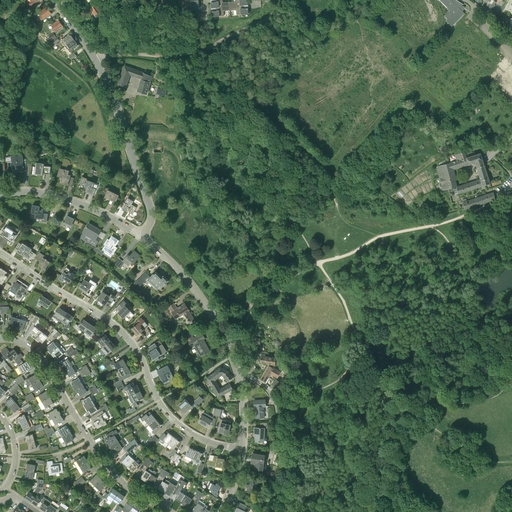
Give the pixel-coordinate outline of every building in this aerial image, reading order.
[(195,0),(188,1),(181,2),(181,6),(187,6),(187,10),(194,10),(194,7),(194,6),(199,6),(198,0),(195,0)] [(222,0),(215,0),(216,2),(211,3),(211,8),(216,8),(229,6),(229,2),(223,3),(222,0)] [(439,0),(448,8),(447,9),(450,11),(445,17),(447,20),(446,21),(452,26),(464,13),(462,12),(465,7),(462,5),(463,4),(456,0),(439,0)] [(489,10),(494,1),(492,0),(491,0),(490,3),(489,2),(485,8),(489,10)] [(96,18),(101,15),(99,13),(101,11),(96,4),(90,8),(96,18)] [(243,5),(229,7),(230,11),(236,10),(236,15),(248,14),(248,8),(243,9),(243,5)] [(229,6),(216,8),(216,11),(212,11),(212,17),(224,16),(224,11),(230,11),(229,7),(229,6)] [(39,17),(41,20),(51,14),(47,7),(39,12),(42,16),(39,17)] [(53,21),(51,23),(52,25),(56,31),(63,27),(59,20),(55,23),(53,21)] [(66,46),(74,40),(71,36),(70,37),(69,35),(61,41),(66,46)] [(68,48),(70,52),(73,50),(73,49),(77,46),(75,44),(76,44),(74,40),(66,46),(67,49),(68,48)] [(138,91),(146,94),(152,75),(124,66),(118,84),(125,87),(130,75),(142,79),(138,91)] [(159,88),(157,94),(165,97),(167,91),(159,88)] [(440,149),(444,155),(449,151),(445,145),(440,149)] [(456,187),(458,194),(490,183),(482,160),(480,153),(466,158),(464,153),(455,156),(457,161),(436,168),(439,177),(443,191),(456,187)] [(24,171),(22,155),(11,156),(13,171),(17,170),(17,172),(24,171)] [(50,175),(51,167),(44,166),(44,164),(36,163),(35,175),(43,176),(43,174),(50,175)] [(65,170),(60,169),(58,177),(62,178),(61,183),(72,186),(74,178),(70,177),(71,175),(68,174),(69,171),(65,169),(65,170)] [(88,179),(82,177),(79,184),(84,186),(84,187),(89,189),(87,193),(93,195),(95,190),(92,189),(95,183),(87,180),(88,179)] [(119,195),(108,190),(104,198),(115,203),(119,195)] [(463,203),(465,209),(495,199),(493,193),(463,203)] [(122,208),(122,209),(127,212),(128,212),(132,214),(136,207),(131,205),(133,202),(128,198),(127,199),(125,198),(124,200),(126,201),(125,203),(122,208)] [(32,205),(31,213),(35,214),(35,218),(42,219),(41,222),(46,223),(48,212),(43,211),(43,209),(41,209),(41,211),(39,210),(40,206),(32,205)] [(74,219),(67,216),(63,226),(66,227),(67,225),(71,227),(74,219)] [(97,237),(101,231),(88,224),(82,234),(92,240),(90,243),(96,246),(100,238),(97,237)] [(17,234),(9,228),(10,228),(7,226),(4,230),(3,229),(2,231),(3,232),(2,233),(1,235),(3,236),(3,237),(7,240),(6,243),(9,245),(11,243),(15,237),(16,236),(15,236),(17,234)] [(105,245),(102,250),(105,252),(106,251),(112,255),(117,248),(115,247),(119,241),(112,236),(109,240),(107,239),(104,244),(105,245)] [(19,243),(15,248),(18,250),(16,252),(23,257),(24,256),(29,259),(31,257),(32,255),(35,257),(36,256),(30,252),(31,251),(32,249),(22,243),(21,245),(19,243)] [(134,264),(140,256),(134,251),(127,258),(126,257),(122,261),(118,258),(113,263),(118,267),(120,264),(122,266),(125,262),(129,266),(132,262),(134,264)] [(45,271),(46,270),(46,269),(50,262),(44,258),(45,256),(40,253),(36,259),(40,262),(38,264),(41,267),(40,268),(45,271)] [(1,268),(0,270),(0,286),(2,288),(4,285),(2,284),(4,281),(11,271),(9,270),(7,268),(6,270),(7,271),(7,272),(6,271),(1,268)] [(70,282),(75,275),(65,269),(58,279),(63,282),(65,279),(70,282)] [(150,277),(145,272),(134,282),(139,287),(144,282),(145,283),(147,280),(157,290),(160,287),(161,288),(169,281),(163,276),(162,277),(156,271),(150,277)] [(10,291),(15,294),(19,288),(22,283),(17,279),(10,291)] [(92,285),(84,280),(79,288),(87,293),(89,289),(92,291),(96,284),(93,283),(92,285)] [(19,288),(15,294),(21,298),(28,287),(22,283),(19,288)] [(110,296),(102,292),(97,300),(105,304),(107,301),(111,303),(114,296),(111,294),(110,296)] [(38,302),(37,305),(40,307),(42,304),(47,308),(51,302),(42,296),(38,302)] [(123,300),(116,308),(119,310),(119,311),(118,313),(123,318),(127,314),(128,314),(131,318),(134,315),(131,312),(130,311),(125,306),(127,304),(123,300)] [(177,309),(174,303),(168,307),(176,319),(184,314),(190,323),(194,320),(188,311),(189,310),(184,304),(177,309)] [(54,315),(53,317),(60,322),(61,320),(66,312),(60,308),(57,311),(54,315)] [(73,317),(66,312),(61,320),(67,323),(64,327),(67,329),(70,324),(69,323),(73,317)] [(15,328),(18,319),(11,317),(10,320),(9,320),(7,327),(9,327),(9,326),(15,328)] [(137,335),(146,328),(145,327),(147,325),(141,317),(138,321),(139,322),(132,329),(137,335)] [(18,319),(15,328),(24,331),(26,325),(27,326),(28,322),(18,319)] [(85,331),(90,324),(84,320),(82,323),(81,322),(78,326),(75,324),(73,327),(78,330),(79,327),(85,331)] [(90,324),(85,331),(84,332),(92,337),(95,332),(94,331),(96,328),(90,324)] [(35,339),(41,332),(35,327),(30,333),(33,335),(32,336),(35,339)] [(41,332),(35,339),(39,342),(40,341),(43,343),(48,337),(41,332)] [(194,338),(191,333),(185,336),(191,346),(194,344),(201,356),(209,351),(203,339),(205,338),(202,334),(194,338)] [(98,341),(103,347),(111,341),(106,335),(98,341)] [(111,341),(103,347),(108,353),(116,347),(111,341)] [(48,350),(51,354),(58,348),(53,342),(47,346),(50,349),(48,350)] [(155,343),(149,347),(149,348),(151,351),(149,352),(149,353),(154,360),(155,359),(156,361),(159,359),(158,357),(166,352),(161,343),(157,346),(155,343)] [(11,361),(19,355),(14,349),(10,352),(6,348),(1,352),(5,357),(6,355),(11,361)] [(58,348),(51,354),(54,357),(55,356),(58,359),(63,354),(58,348)] [(76,349),(74,350),(74,351),(68,355),(70,357),(74,354),(74,356),(79,353),(76,349)] [(261,356),(260,363),(275,365),(278,365),(279,359),(275,358),(266,357),(265,357),(265,355),(261,354),(261,356)] [(64,371),(72,366),(68,359),(61,363),(63,366),(61,367),(64,371)] [(123,359),(115,364),(118,370),(126,365),(123,359)] [(32,367),(29,361),(20,366),(18,367),(22,373),(27,370),(28,372),(34,368),(33,367),(32,367)] [(80,374),(88,369),(86,365),(82,368),(82,369),(78,371),(80,374)] [(122,376),(121,379),(122,380),(124,379),(129,376),(128,373),(130,372),(126,365),(118,370),(122,376)] [(76,373),(72,366),(64,371),(66,375),(67,374),(69,377),(76,373)] [(170,380),(169,376),(172,375),(168,366),(157,371),(162,381),(165,380),(166,382),(170,380)] [(276,374),(278,371),(269,366),(261,380),(265,382),(271,371),(276,374)] [(233,377),(228,372),(221,367),(207,378),(218,398),(233,389),(230,384),(220,389),(215,380),(222,375),(228,381),(233,377)] [(29,386),(32,385),(40,380),(36,374),(26,380),(29,386)] [(274,390),(276,388),(280,382),(282,379),(279,377),(270,387),(274,390)] [(72,386),(75,390),(83,385),(79,378),(72,382),(74,385),(72,386)] [(40,380),(32,385),(35,391),(43,386),(40,380)] [(18,385),(16,382),(9,390),(11,392),(18,385)] [(122,384),(116,387),(118,391),(121,390),(120,389),(124,387),(129,397),(140,391),(137,385),(135,386),(133,382),(124,387),(122,384)] [(18,385),(11,392),(13,394),(20,388),(18,385)] [(83,385),(75,390),(77,393),(78,392),(80,396),(87,392),(83,385)] [(38,396),(42,402),(50,397),(46,391),(38,396)] [(131,403),(134,401),(135,402),(143,398),(140,391),(129,397),(128,397),(131,403)] [(83,404),(85,408),(94,403),(90,396),(83,400),(85,403),(83,404)] [(10,407),(16,403),(11,397),(5,402),(10,407)] [(50,397),(42,402),(45,408),(53,403),(50,397)] [(185,413),(191,407),(188,403),(185,400),(179,406),(185,413)] [(264,418),(264,407),(265,407),(265,400),(254,400),(254,407),(255,407),(256,418),(264,418)] [(20,408),(16,403),(10,407),(14,413),(20,408)] [(94,403),(85,408),(88,412),(89,411),(91,414),(98,410),(94,404),(94,403)] [(49,421),(52,419),(60,415),(56,408),(46,415),(49,421)] [(101,411),(91,417),(91,418),(94,422),(93,422),(97,429),(103,425),(104,426),(107,424),(106,421),(108,420),(109,419),(105,412),(104,413),(103,410),(101,411)] [(147,414),(141,419),(143,421),(144,420),(149,425),(156,420),(151,414),(149,412),(147,414)] [(200,419),(198,422),(208,427),(210,424),(209,424),(211,421),(207,418),(209,415),(204,412),(202,415),(202,416),(200,419)] [(18,418),(21,424),(31,419),(29,415),(26,417),(24,414),(18,418)] [(60,415),(52,419),(55,425),(64,421),(60,415)] [(30,420),(21,424),(24,430),(29,428),(30,431),(35,429),(34,426),(34,425),(32,426),(30,420)] [(156,420),(149,425),(154,431),(152,432),(155,435),(161,428),(159,426),(161,425),(156,420)] [(228,434),(231,422),(222,420),(219,432),(228,434)] [(58,430),(62,437),(70,432),(68,429),(67,430),(65,426),(58,430)] [(254,428),(254,434),(255,434),(255,442),(264,443),(265,428),(260,428),(254,428)] [(108,438),(104,440),(105,442),(106,441),(110,447),(119,442),(114,435),(115,435),(113,431),(106,435),(108,438)] [(66,444),(73,440),(71,437),(73,436),(70,432),(62,437),(60,439),(62,442),(64,441),(66,444)] [(163,434),(160,438),(163,440),(165,442),(169,444),(174,437),(168,433),(166,436),(165,435),(165,434),(164,434),(163,434)] [(27,443),(35,441),(33,434),(26,436),(27,443)] [(180,442),(174,437),(169,444),(174,449),(180,442)] [(119,442),(110,447),(116,455),(120,451),(120,450),(123,448),(126,445),(122,439),(119,442)] [(37,448),(35,441),(27,443),(29,449),(37,448)] [(133,444),(128,449),(130,451),(135,447),(136,448),(138,446),(135,442),(133,444)] [(192,459),(196,450),(189,447),(185,455),(186,456),(184,458),(191,461),(192,459)] [(192,459),(191,460),(195,462),(200,464),(202,460),(201,460),(202,459),(200,458),(202,455),(202,453),(200,452),(196,450),(192,459)] [(252,453),(251,463),(255,464),(254,469),(263,470),(265,471),(266,469),(266,467),(265,465),(263,465),(264,464),(265,455),(252,453)] [(128,467),(134,460),(128,455),(126,458),(125,457),(120,462),(121,463),(122,462),(128,467)] [(80,467),(88,462),(84,456),(80,458),(79,456),(74,459),(75,461),(76,461),(80,467)] [(217,458),(218,457),(213,456),(213,457),(210,456),(208,465),(211,466),(212,463),(216,464),(215,467),(222,468),(222,469),(225,470),(226,466),(223,465),(224,459),(217,458)] [(140,465),(134,460),(128,467),(134,473),(138,469),(137,468),(140,465)] [(45,463),(44,464),(47,464),(49,475),(55,474),(60,473),(60,470),(63,470),(62,463),(58,463),(58,465),(54,466),(54,463),(53,463),(52,461),(47,462),(45,463)] [(88,462),(80,467),(83,473),(91,468),(88,462)] [(27,468),(26,470),(34,471),(35,469),(36,465),(27,463),(26,468),(27,468)] [(146,482),(153,471),(149,469),(148,472),(146,470),(140,478),(146,482)] [(34,471),(26,470),(25,477),(33,479),(34,471)] [(154,470),(153,471),(146,482),(152,486),(157,478),(154,476),(157,472),(154,470)] [(90,481),(95,486),(101,479),(96,474),(90,481)] [(101,479),(95,486),(100,491),(106,484),(101,479)] [(163,481),(158,489),(164,492),(168,484),(170,482),(166,480),(165,482),(163,481)] [(255,491),(258,482),(250,480),(248,485),(246,484),(244,491),(251,493),(252,490),(255,491)] [(209,482),(207,488),(210,489),(208,493),(211,495),(217,498),(219,493),(218,493),(216,492),(217,490),(219,490),(221,485),(217,483),(216,485),(212,483),(211,483),(209,482)] [(175,488),(168,484),(164,492),(170,496),(175,488)] [(104,498),(101,502),(102,502),(105,499),(107,501),(108,499),(112,502),(113,501),(114,499),(119,492),(117,491),(115,490),(113,488),(109,494),(108,495),(106,498),(105,497),(104,498)] [(32,494),(29,492),(27,495),(25,498),(32,502),(40,491),(42,490),(36,489),(32,494)] [(40,497),(42,494),(43,493),(44,492),(44,491),(44,490),(43,489),(42,490),(40,491),(32,502),(37,506),(42,499),(40,497)] [(181,503),(186,495),(180,491),(175,499),(181,503)] [(119,492),(114,499),(120,503),(125,496),(119,492)] [(186,495),(181,503),(187,507),(192,499),(186,495)] [(104,498),(102,496),(97,501),(95,504),(100,508),(102,506),(99,504),(99,503),(100,503),(104,498)] [(125,511),(129,511),(130,510),(135,504),(129,500),(125,506),(123,509),(122,510),(125,511)] [(39,508),(45,511),(49,506),(44,502),(39,508)] [(246,511),(247,511),(245,511),(247,506),(239,502),(236,510),(238,511),(237,511),(246,511)] [(194,511),(199,511),(203,507),(198,503),(192,510),(194,511)]
